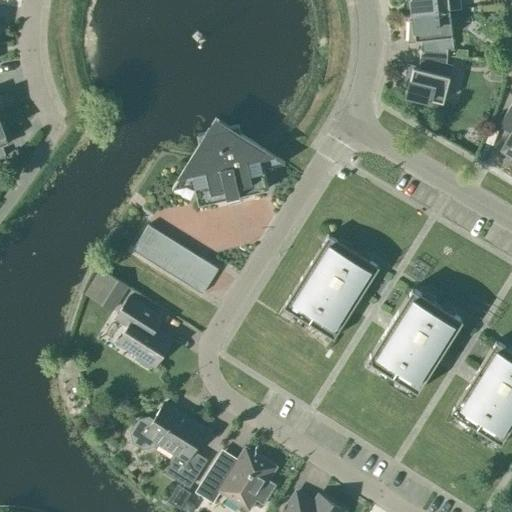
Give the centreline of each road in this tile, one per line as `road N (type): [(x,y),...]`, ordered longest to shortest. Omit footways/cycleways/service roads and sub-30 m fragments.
road 1 (residential): [(399,511),(250,419),(209,371),(217,326),(348,124)]
road 2 (residential): [(511,219),(348,124)]
road 3 (residential): [(57,131),(31,66),(34,0)]
road 4 (residential): [(348,124),(370,62),(366,0)]
